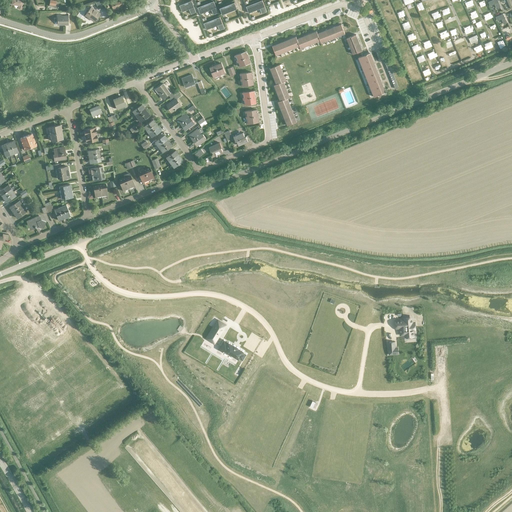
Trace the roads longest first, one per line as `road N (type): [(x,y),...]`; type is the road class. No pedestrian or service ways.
road 1 (tertiary): [(0,274),(511,63)]
road 2 (unknown): [(448,0),(472,57),(441,73),(433,71),(402,0)]
road 3 (residential): [(198,170),(266,142),(254,38)]
road 4 (unclassified): [(0,20),(70,37),(152,3)]
road 5 (residential): [(377,48),(362,12),(343,4),(254,38)]
